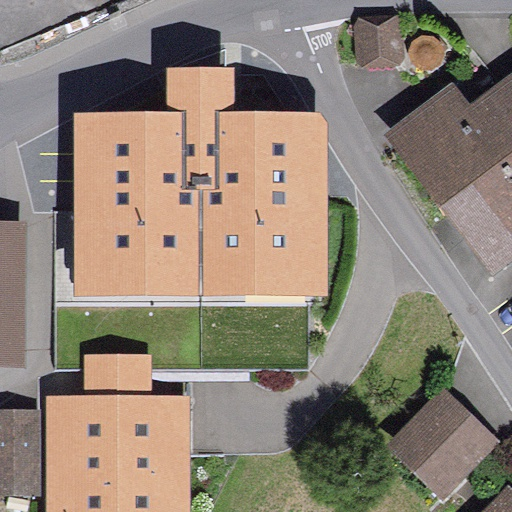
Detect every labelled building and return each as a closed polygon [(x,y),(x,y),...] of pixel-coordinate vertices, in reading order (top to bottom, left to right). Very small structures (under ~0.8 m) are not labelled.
[(363,28),(365,59),(394,57),(392,27),(363,28)] [(61,215),(60,280),(325,282),(326,108),(231,108),(231,70),(175,70),(175,113),(86,113),(86,215),(61,215)] [(400,130),(458,206),(511,165),(511,89),(466,124),(445,97),(400,130)] [(511,165),(458,206),(502,264),(511,256),(511,165)] [(9,232),(0,232),(0,350),(22,351),(23,304),(8,304),(9,232)] [(95,392),(54,392),(54,511),(185,511),(185,401),(145,401),(145,369),(95,369),(95,392)] [(439,404),(400,446),(444,487),(483,445),(439,404)] [(43,418),(0,418),(0,492),(43,492),(43,418)] [(511,511),(511,494),(495,511),(511,511)]
